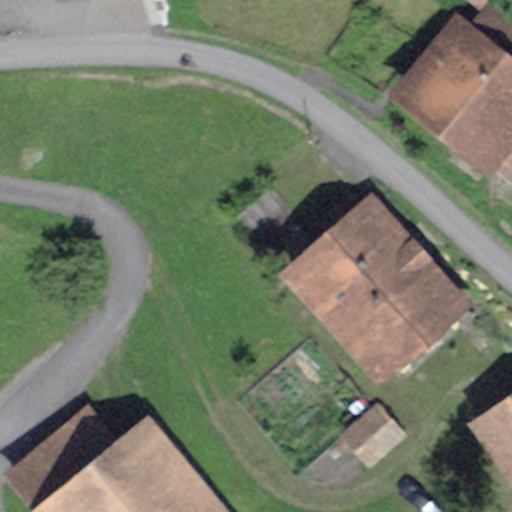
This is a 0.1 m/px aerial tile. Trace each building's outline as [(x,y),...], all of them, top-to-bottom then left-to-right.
[(511,177),(511,27),(488,8),(413,97),(511,177)] [(292,280),(372,370),(457,295),(376,205),(292,280)] [(346,430),(372,461),(402,435),(377,405),(346,430)] [(511,410),(482,430),(511,476),(511,410)] [(221,511),(150,426),(47,511),(221,511)]
